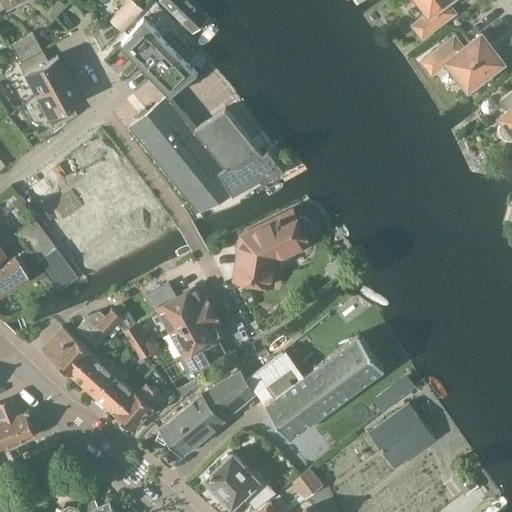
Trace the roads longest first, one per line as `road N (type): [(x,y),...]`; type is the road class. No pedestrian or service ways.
road 1 (residential): [(351,271),(278,325),(246,337),(182,221),(100,106)]
road 2 (tertiary): [(180,511),(0,348)]
road 3 (residential): [(0,184),(100,106)]
